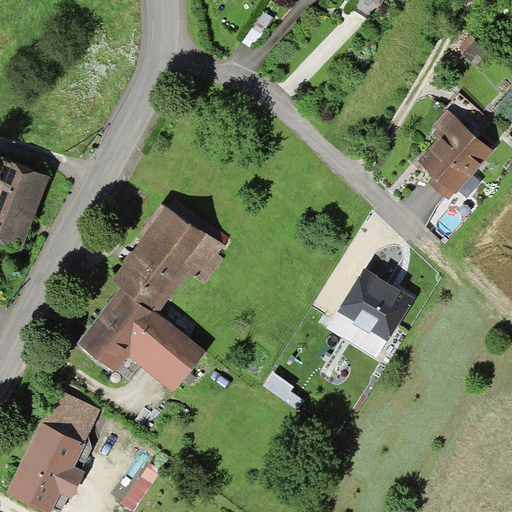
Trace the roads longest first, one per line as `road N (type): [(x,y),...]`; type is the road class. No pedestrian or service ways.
road 1 (residential): [(160,43),(269,97),(430,248)]
road 2 (tertiary): [(101,182),(0,377)]
road 3 (tertiary): [(160,43),(101,182)]
